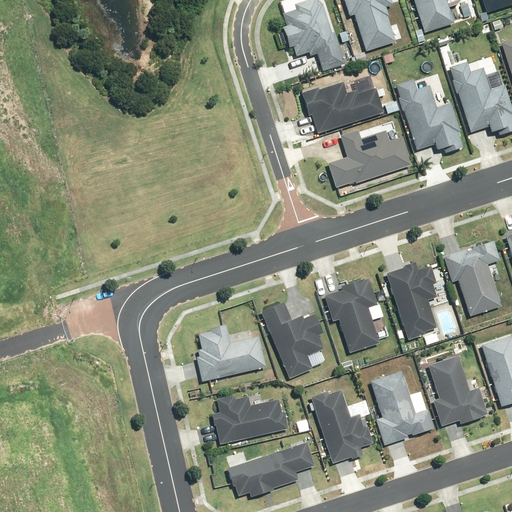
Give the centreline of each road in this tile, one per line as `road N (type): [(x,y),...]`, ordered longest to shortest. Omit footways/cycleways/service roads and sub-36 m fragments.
road 1 (residential): [(304,244),(242,49),(250,0)]
road 2 (residential): [(179,511),(138,330),(147,307),(170,290)]
road 3 (residential): [(511,177),(304,244)]
road 4 (residential): [(340,511),(511,456)]
road 5 (residential): [(304,244),(170,290)]
